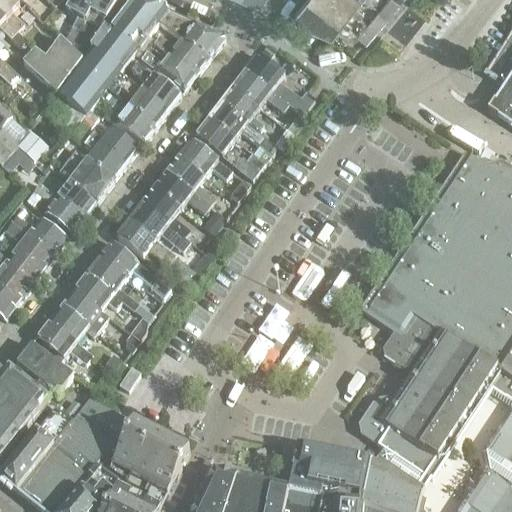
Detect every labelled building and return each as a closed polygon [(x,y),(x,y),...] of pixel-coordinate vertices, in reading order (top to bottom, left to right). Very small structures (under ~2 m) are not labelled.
[(0,0),(0,20),(18,37),(25,29),(14,19),(21,12),(7,0),(0,0)] [(15,0),(22,6),(27,0),(43,0),(56,12),(64,5),(64,4),(60,0),(15,0)] [(98,0),(76,0),(68,17),(78,22),(73,31),(81,36),(86,26),(98,0)] [(123,0),(98,0),(86,26),(101,34),(123,0)] [(295,20),(330,35),(334,30),(347,36),(350,30),(349,29),(348,30),(339,23),(309,0),(305,0),(294,14),(295,20)] [(351,26),(343,19),(349,11),(335,0),(309,0),(339,23),(348,30),(349,29),(351,26)] [(364,12),(354,5),(357,0),(335,0),(349,11),(349,10),(359,18),(364,12)] [(394,0),(386,0),(378,10),(388,18),(399,4),(394,0)] [(88,63),(79,75),(107,96),(120,79),(135,59),(168,16),(137,4),(111,39),(105,35),(86,62),(88,63)] [(378,10),(366,24),(376,32),(388,18),(378,10)] [(402,14),(389,32),(405,43),(424,18),(416,12),(410,20),(402,14)] [(182,44),(209,65),(223,47),(222,40),(169,17),(161,28),(182,44)] [(18,37),(0,20),(0,34),(0,35),(20,53),(27,45),(18,37)] [(357,35),(367,43),(376,32),(366,24),(357,35)] [(72,54),(76,45),(81,36),(73,31),(65,47),(72,54)] [(197,80),(209,65),(182,44),(176,52),(160,40),(154,47),(170,59),(197,80)] [(72,54),(65,47),(62,45),(46,64),(35,57),(25,71),(58,99),(83,65),(82,64),(72,54)] [(0,80),(12,91),(20,83),(0,63),(0,56),(4,52),(0,47),(0,80)] [(184,98),(197,80),(170,59),(164,67),(148,54),(140,64),(184,98)] [(307,96),(301,103),(279,86),(283,81),(256,61),(244,77),(288,112),(289,110),(300,119),(304,121),(316,104),(307,96)] [(180,102),(153,80),(138,68),(132,76),(147,88),(142,95),(141,96),(168,117),(180,102)] [(89,118),(100,104),(107,96),(79,75),(47,119),(73,142),(71,143),(78,149),(97,124),(89,118)] [(232,93),(258,113),(265,104),(284,118),(288,112),(244,77),(232,93)] [(156,133),(168,117),(141,96),(142,95),(120,79),(107,96),(156,133)] [(511,82),(489,116),(511,131),(511,82)] [(232,93),(220,109),(259,138),(264,131),(252,121),(258,113),(232,93)] [(143,149),(156,133),(107,96),(100,104),(121,121),(116,128),(143,149)] [(0,131),(1,133),(13,120),(0,107),(0,131)] [(220,109),(207,124),(233,145),(240,136),(272,160),(279,153),(259,138),(220,109)] [(300,119),(288,134),(296,140),(308,125),(304,121),(300,119)] [(3,132),(4,133),(18,147),(28,136),(13,121),(3,132)] [(233,145),(207,124),(195,140),(241,176),(246,170),(242,166),(243,165),(227,153),(233,145)] [(21,149),(18,147),(4,133),(0,137),(0,168),(2,170),(21,149)] [(111,134),(105,142),(96,135),(90,142),(127,171),(138,155),(111,134)] [(287,134),(281,142),(289,148),(295,140),(287,134)] [(17,154),(32,168),(45,153),(31,139),(17,154)] [(94,156),(87,164),(86,166),(114,188),(127,171),(90,142),(85,149),(94,156)] [(232,178),(191,146),(178,162),(204,183),(211,174),(227,185),(232,178)] [(61,171),(74,155),(64,148),(52,164),(61,171)] [(98,208),(114,188),(86,166),(87,164),(76,156),(62,174),(59,172),(58,174),(55,177),(69,188),(70,187),(98,208)] [(487,173),(467,159),(425,222),(426,223),(365,314),(366,319),(394,337),(381,355),(383,363),(402,376),(410,374),(435,336),(440,339),(394,409),(387,405),(379,406),(361,432),(363,441),(433,487),(444,471),(442,470),(502,381),(511,387),(511,174),(503,168),(489,171),(487,173)] [(178,162),(166,177),(211,213),(217,205),(198,190),(204,183),(178,162)] [(46,189),(55,177),(58,174),(50,167),(38,182),(46,189)] [(253,186),(260,176),(255,172),(250,172),(244,179),(253,186)] [(166,177),(154,194),(180,214),(187,205),(205,220),(211,213),(166,177)] [(238,208),(251,192),(243,185),(230,201),(238,208)] [(86,223),(98,208),(70,187),(69,188),(63,196),(55,189),(50,195),(86,223)] [(45,219),(73,240),(86,223),(50,195),(50,196),(40,188),(34,196),(52,210),(45,219)] [(174,222),(180,214),(154,194),(141,209),(185,244),(186,243),(191,236),(174,222)] [(155,245),(157,244),(160,239),(183,258),(191,247),(186,243),(185,244),(141,209),(129,225),(155,245)] [(216,216),(226,224),(229,220),(219,212),(216,216)] [(215,216),(203,232),(215,241),(226,225),(226,224),(216,216),(215,216)] [(54,264),(68,246),(41,224),(34,233),(17,220),(11,229),(54,264)] [(185,266),(157,244),(155,245),(129,225),(117,241),(143,262),(148,255),(177,278),(185,266)] [(23,248),(15,258),(43,279),(54,264),(11,229),(6,235),(23,248)] [(112,248),(99,264),(125,284),(131,276),(165,303),(172,294),(112,248)] [(15,258),(10,265),(0,257),(0,270),(31,295),(43,279),(15,258)] [(205,259),(193,274),(202,280),(213,264),(205,259)] [(125,284),(99,264),(87,279),(122,307),(136,318),(141,311),(118,293),(125,284)] [(0,295),(19,310),(31,295),(0,270),(0,295)] [(87,279),(75,295),(101,315),(107,307),(117,314),(122,307),(87,279)] [(19,310),(0,295),(0,320),(6,326),(19,310)] [(75,295),(63,311),(98,338),(110,322),(101,315),(75,295)] [(78,346),(85,336),(94,343),(98,338),(63,311),(51,326),(77,347),(78,346)] [(148,327),(142,323),(130,339),(131,339),(140,346),(152,330),(148,327)] [(51,326),(38,342),(64,362),(71,354),(88,367),(95,359),(78,346),(77,347),(51,326)] [(140,346),(131,339),(127,344),(127,354),(132,357),(140,346)] [(0,466),(2,465),(4,462),(53,399),(57,402),(73,381),(31,353),(17,370),(11,379),(0,393),(0,466)] [(114,360),(104,372),(113,379),(122,367),(114,360)] [(141,379),(132,373),(130,375),(120,391),(129,397),(141,379)] [(106,402),(117,409),(122,400),(111,394),(106,402)] [(87,403),(78,420),(111,449),(124,423),(87,403)] [(18,496),(19,494),(74,426),(57,412),(29,446),(0,481),(18,496)] [(66,511),(92,481),(89,479),(97,469),(113,451),(111,449),(78,420),(74,426),(19,494),(18,496),(37,511),(66,511)] [(97,469),(89,479),(92,481),(66,511),(161,511),(190,457),(132,427),(106,477),(97,469)] [(511,428),(491,460),(511,473),(511,428)] [(290,498),(326,506),(355,511),(364,511),(372,470),(299,454),(291,494),(290,498)] [(364,511),(420,511),(423,504),(421,499),(374,467),(372,470),(364,511)] [(227,511),(231,503),(239,481),(215,475),(196,511),(227,511)] [(268,511),(274,490),(239,481),(231,503),(236,504),(233,511),(268,511)] [(511,511),(511,494),(497,485),(480,510),(476,511),(511,511)] [(286,511),(290,498),(291,494),(274,490),(268,511),(286,511)] [(290,498),(286,511),(324,511),(326,506),(290,498)]
